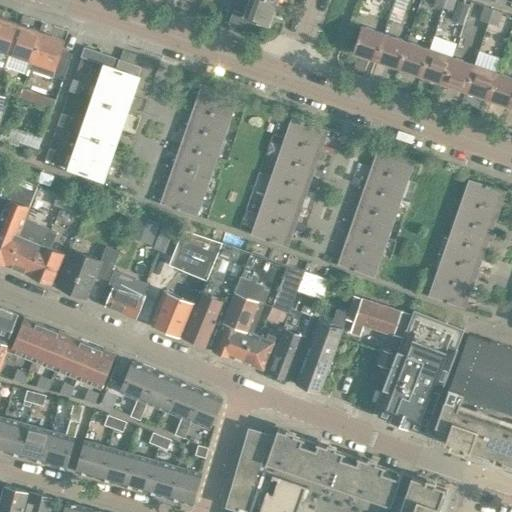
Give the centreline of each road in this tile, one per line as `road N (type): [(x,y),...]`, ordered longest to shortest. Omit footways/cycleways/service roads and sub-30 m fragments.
road 1 (residential): [(511,487),(243,386)]
road 2 (residential): [(243,386),(0,289)]
road 3 (tertiary): [(511,153),(283,74)]
road 4 (tertiary): [(283,74),(89,7)]
road 5 (residential): [(0,468),(157,511)]
road 6 (residential): [(205,511),(243,386)]
